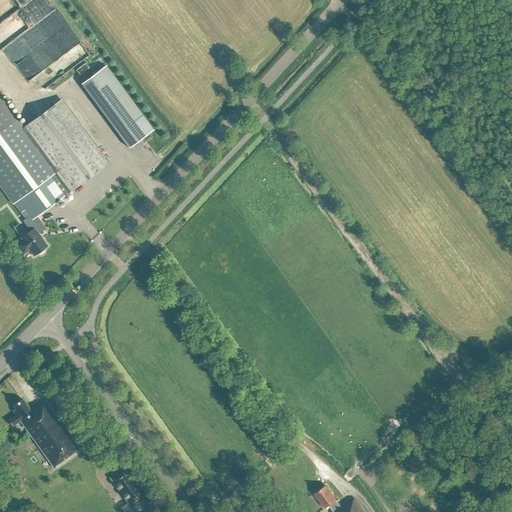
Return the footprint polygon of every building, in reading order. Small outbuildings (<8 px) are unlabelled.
[(82,41),(30,79),(40,92),(91,54),(82,41)] [(89,61),(79,69),(83,74),(93,66),(89,61)] [(20,128),(14,120),(17,118),(0,95),(0,183),(26,218),(22,221),(30,231),(20,238),(23,241),(17,245),(23,253),(29,249),(33,255),(37,252),(38,254),(43,250),(42,249),(46,246),(37,234),(45,228),(36,216),(68,193),(68,192),(109,163),(61,98),(20,128)] [(141,114),(117,131),(128,148),(153,130),(141,114)] [(31,412),(21,399),(12,405),(15,409),(12,411),(15,415),(7,420),(12,426),(19,421),(53,467),(78,449),(44,402),(31,412)] [(123,511),(137,511),(148,504),(143,498),(145,497),(123,467),(108,478),(126,503),(120,507),(123,511)] [(342,508),(336,500),(325,486),(314,494),(325,508),(329,505),(333,511),(364,511),(355,499),(343,507),(342,508)]
